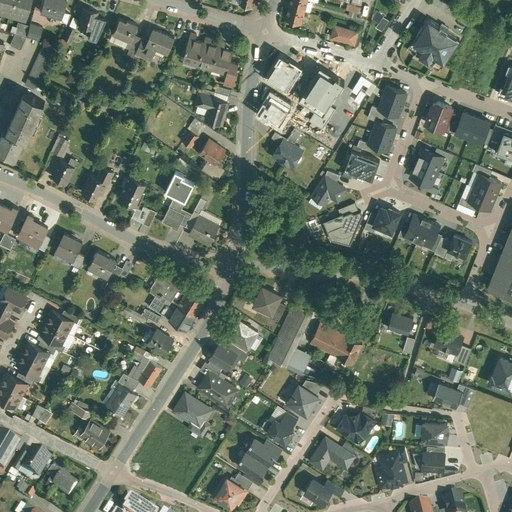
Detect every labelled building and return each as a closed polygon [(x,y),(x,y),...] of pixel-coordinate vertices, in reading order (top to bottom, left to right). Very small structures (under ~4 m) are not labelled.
[(28,0),(0,0),(0,7),(1,8),(1,11),(17,16),(17,12),(25,14),(28,0)] [(41,0),(38,11),(52,14),(52,13),(60,15),(63,0),(41,0)] [(307,0),(291,0),(290,7),(305,11),(307,0)] [(362,7),(348,3),(346,9),(360,13),(362,7)] [(105,18),(96,16),(97,11),(88,9),(88,7),(87,7),(85,6),(84,7),(82,7),(77,24),(90,28),(88,38),(96,40),(105,18)] [(305,11),(290,7),(286,19),(302,23),(305,11)] [(384,14),(376,9),(372,18),(379,23),(383,16),(384,14)] [(458,19),(469,24),(473,16),(462,11),(458,19)] [(78,19),(71,16),(67,25),(75,28),(77,24),(78,19)] [(388,20),(383,16),(379,23),(376,27),(381,30),(388,20)] [(427,17),(408,47),(442,69),(462,38),(427,17)] [(126,21),(118,18),(111,34),(112,34),(113,30),(126,36),(125,38),(131,41),(134,34),(138,24),(127,19),(126,21)] [(30,25),(18,22),(14,33),(15,33),(26,37),(30,25)] [(75,28),(67,25),(61,38),(69,41),(75,28)] [(358,31),(336,25),(332,36),(355,43),(358,31)] [(174,36),(153,27),(147,40),(140,55),(141,55),(142,54),(151,58),(150,60),(151,60),(157,45),(168,50),(174,36)] [(197,34),(191,32),(188,43),(194,45),(195,39),(197,34)] [(26,37),(15,33),(10,44),(21,49),(26,37)] [(142,38),(134,34),(131,41),(128,48),(136,52),(142,38)] [(212,38),(206,36),(204,42),(203,47),(209,49),(210,44),(212,38)] [(136,52),(136,53),(140,55),(147,40),(142,38),(136,52)] [(194,45),(188,43),(184,59),(198,63),(203,47),(204,42),(195,39),(194,45)] [(226,42),(221,40),(219,46),(217,51),(223,53),(225,48),(226,42)] [(45,42),(26,84),(37,89),(57,46),(45,42)] [(209,49),(203,47),(198,63),(213,67),(217,51),(219,46),(210,44),(209,49)] [(223,53),(217,51),(213,67),(227,71),(228,71),(231,60),(234,50),(225,48),(223,53)] [(231,60),(228,71),(227,71),(224,82),(234,85),(237,74),(236,74),(239,63),(231,60)] [(321,65),(311,81),(309,80),(307,84),(309,85),(307,88),(301,98),(310,104),(324,113),(345,80),(321,65)] [(511,69),(502,95),(511,99),(511,69)] [(295,81),(273,115),(267,125),(276,131),(288,138),(290,134),(301,118),(308,106),(310,104),(301,98),(307,88),(295,81)] [(232,89),(217,85),(215,91),(230,95),(232,89)] [(215,91),(200,86),(198,93),(201,94),(201,93),(214,97),(215,91)] [(408,93),(387,86),(379,109),(400,117),(408,93)] [(25,92),(7,130),(4,129),(0,138),(0,148),(17,156),(26,138),(28,139),(45,101),(25,92)] [(214,97),(201,93),(201,94),(198,104),(209,107),(206,117),(213,119),(212,121),(222,124),(225,113),(224,113),(228,101),(214,97)] [(431,102),(424,122),(442,129),(448,111),(451,104),(437,99),(431,102)] [(322,115),(308,106),(301,118),(315,127),(322,115)] [(462,108),(459,115),(454,130),(483,141),(488,124),(491,118),(462,108)] [(448,111),(442,129),(453,133),(454,130),(459,115),(448,111)] [(196,118),(181,140),(190,147),(206,125),(196,118)] [(397,129),(375,122),(367,146),(389,153),(397,129)] [(495,123),(494,126),(489,141),(496,143),(502,128),(506,130),(507,127),(495,123)] [(494,126),(488,124),(483,141),(488,143),(489,141),(494,126)] [(511,131),(506,130),(502,128),(496,143),(494,150),(511,155),(511,131)] [(288,138),(276,131),(272,137),(281,143),(284,138),(294,144),(298,138),(290,134),(288,138)] [(62,137),(55,152),(61,155),(68,140),(62,137)] [(294,144),(284,138),(281,143),(274,154),(280,159),(281,161),(284,163),(287,163),(289,160),(294,163),(303,150),(294,144)] [(226,150),(209,139),(199,153),(211,161),(216,165),(216,164),(226,150)] [(445,157),(422,147),(409,177),(433,187),(445,157)] [(348,148),(341,167),(372,179),(379,159),(348,148)] [(128,159),(123,156),(118,167),(124,169),(128,159)] [(75,167),(61,159),(52,176),(66,183),(75,167)] [(216,165),(211,161),(205,170),(218,179),(224,169),(216,164),(216,165)] [(481,175),(489,178),(493,170),(477,164),(474,172),(481,175)] [(97,177),(91,174),(82,191),(96,198),(99,193),(101,194),(113,171),(103,166),(97,177)] [(326,169),(324,173),(337,181),(339,173),(326,169)] [(184,176),(176,172),(166,191),(174,195),(169,206),(179,211),(185,201),(194,184),(182,178),(184,176)] [(324,173),(309,195),(324,204),(330,195),(337,200),(345,187),(337,181),(324,173)] [(129,174),(119,196),(138,205),(145,191),(143,190),(147,182),(129,174)] [(481,175),(476,187),(495,195),(500,182),(489,178),(481,175)] [(476,187),(471,199),(478,202),(490,207),(495,195),(476,187)] [(475,209),(478,202),(471,199),(464,196),(461,203),(475,209)] [(207,200),(201,197),(194,210),(200,213),(207,200)] [(338,209),(341,215),(344,213),(345,215),(352,212),(355,214),(359,212),(355,202),(338,209)] [(12,208),(0,203),(0,223),(10,228),(19,208),(13,205),(12,208)] [(402,211),(382,203),(377,214),(373,223),(377,225),(393,232),(402,211)] [(142,209),(137,219),(144,222),(151,208),(144,205),(142,209)] [(142,209),(137,206),(132,216),(137,219),(142,209)] [(179,211),(169,206),(168,207),(169,207),(163,220),(178,227),(184,214),(179,211)] [(151,208),(144,222),(149,225),(156,211),(151,208)] [(341,215),(324,221),(332,243),(350,245),(363,217),(361,212),(359,212),(355,214),(352,212),(345,215),(344,213),(341,215)] [(373,223),(377,214),(372,212),(365,228),(374,232),(377,225),(373,223)] [(404,234),(418,240),(428,218),(414,212),(404,234)] [(34,215),(29,213),(19,232),(39,243),(38,247),(48,227),(32,219),(34,215)] [(220,225),(198,215),(191,228),(198,232),(196,235),(199,237),(200,236),(210,241),(210,243),(211,243),(220,225)] [(418,240),(431,246),(441,224),(428,218),(418,240)] [(511,225),(487,289),(511,298),(511,225)] [(11,235),(6,232),(0,243),(5,245),(11,235)] [(71,236),(65,232),(56,249),(74,258),(75,258),(78,252),(83,242),(71,236)] [(452,240),(448,249),(454,252),(466,256),(472,241),(454,234),(452,240)] [(16,238),(11,235),(5,245),(11,248),(16,238)] [(442,236),(435,253),(451,259),(454,252),(448,249),(452,240),(442,236)] [(118,260),(98,249),(90,264),(110,275),(118,260)] [(85,256),(78,252),(75,258),(74,258),(71,263),(80,267),(85,256)] [(113,271),(127,276),(133,262),(126,259),(122,268),(115,265),(113,271)] [(181,286),(160,274),(150,291),(158,296),(160,297),(162,294),(172,300),(181,286)] [(116,282),(110,278),(105,288),(111,291),(116,282)] [(281,295),(264,286),(255,304),(258,305),(259,308),(267,312),(270,311),(272,312),(273,313),(279,301),(281,295)] [(27,297),(9,287),(2,300),(14,307),(20,310),(27,297)] [(205,302),(188,291),(179,305),(196,315),(205,302)] [(172,300),(162,294),(160,297),(158,296),(151,307),(170,318),(171,318),(187,329),(196,315),(179,305),(172,300)] [(14,307),(2,300),(0,299),(0,307),(11,313),(14,307)] [(286,304),(279,301),(273,313),(272,312),(270,317),(278,320),(286,304)] [(294,302),(267,356),(286,365),(313,311),(294,302)] [(142,314),(125,306),(123,311),(146,323),(148,317),(142,314)] [(11,313),(0,307),(0,315),(8,319),(11,313)] [(162,316),(146,308),(142,314),(148,317),(158,322),(162,316)] [(62,314),(53,309),(49,317),(48,317),(46,321),(68,332),(73,320),(74,320),(62,314)] [(81,317),(65,309),(62,314),(74,320),(73,320),(78,323),(81,317)] [(414,317),(393,310),(387,327),(394,329),(394,331),(401,334),(402,331),(408,334),(414,317)] [(8,319),(0,315),(0,332),(7,336),(14,322),(8,319)] [(436,329),(438,318),(429,316),(427,327),(436,329)] [(259,330),(240,318),(230,333),(235,337),(249,345),(259,330)] [(68,332),(46,321),(44,325),(45,325),(41,333),(50,337),(61,343),(62,343),(68,332)] [(363,343),(321,321),(310,342),(352,363),(363,343)] [(174,339),(157,328),(153,335),(149,342),(148,341),(147,342),(164,353),(174,339)] [(449,328),(448,330),(441,328),(435,344),(442,346),(441,348),(450,351),(450,349),(457,352),(461,343),(463,336),(457,334),(457,332),(449,328)] [(415,338),(407,336),(403,350),(411,352),(415,338)] [(61,343),(50,337),(47,342),(47,343),(57,348),(63,351),(66,345),(62,343),(61,343)] [(249,345),(235,337),(232,342),(234,343),(247,351),(251,346),(249,345)] [(57,348),(47,343),(47,342),(41,339),(38,345),(50,351),(54,354),(57,348)] [(38,345),(30,340),(26,348),(25,348),(23,352),(44,363),(50,351),(38,345)] [(230,349),(220,342),(211,357),(228,368),(237,354),(237,353),(230,349)] [(247,351),(234,343),(230,349),(237,353),(237,354),(244,358),(248,352),(247,351)] [(472,347),(461,343),(457,352),(454,360),(466,364),(472,347)] [(44,363),(23,352),(21,356),(18,364),(26,368),(38,374),(44,363)] [(326,362),(312,355),(307,366),(321,373),(326,362)] [(509,361),(501,358),(493,377),(501,380),(500,385),(511,389),(511,362),(509,361),(511,357),(510,357),(509,361)] [(163,367),(151,360),(139,379),(141,380),(151,386),(163,367)] [(206,361),(201,369),(207,374),(210,370),(218,376),(221,371),(206,361)] [(38,374),(26,368),(24,374),(35,380),(39,382),(43,376),(38,374)] [(218,376),(210,370),(207,374),(199,386),(228,405),(237,391),(237,388),(218,376)] [(35,380),(24,374),(19,371),(16,377),(28,383),(32,386),(35,380)] [(16,377),(8,372),(4,380),(3,380),(1,384),(22,394),(28,383),(16,377)] [(138,379),(124,372),(119,380),(124,383),(123,384),(133,390),(135,388),(141,380),(139,379),(138,379)] [(307,380),(303,387),(316,395),(323,383),(307,380)] [(458,388),(439,381),(433,397),(457,407),(459,403),(464,390),(458,388)] [(477,389),(460,382),(458,388),(464,390),(459,403),(470,407),(477,389)] [(123,383),(118,391),(114,388),(109,395),(113,398),(109,405),(115,409),(114,409),(116,410),(122,414),(130,402),(132,404),(139,394),(136,393),(123,384),(123,383)] [(22,394),(1,384),(0,384),(0,398),(16,406),(22,394)] [(303,387),(300,385),(289,401),(307,412),(317,396),(316,395),(303,387)] [(278,397),(284,401),(292,391),(285,387),(278,397)] [(210,408),(186,392),(175,410),(192,421),(201,427),(201,426),(206,419),(204,417),(210,408)] [(93,411),(75,402),(72,409),(89,418),(93,411)] [(47,407),(39,403),(33,414),(40,418),(47,407)] [(378,408),(364,405),(363,411),(376,419),(378,408)] [(299,417),(287,410),(283,416),(295,424),(299,417)] [(361,413),(349,416),(346,414),(337,427),(354,438),(355,437),(363,435),(365,436),(376,419),(363,411),(362,410),(361,413)] [(384,410),(381,422),(389,424),(392,413),(384,410)] [(283,416),(280,420),(276,418),(274,421),(270,419),(266,420),(263,424),(264,428),(286,442),(294,430),(292,428),(295,424),(283,416)] [(110,430),(91,419),(81,435),(85,438),(85,437),(100,446),(110,430)] [(201,427),(192,421),(188,427),(203,436),(207,430),(201,426),(201,427)] [(448,423),(425,421),(424,438),(438,439),(447,440),(448,423)] [(19,443),(0,432),(0,466),(4,469),(19,443)] [(326,436),(312,459),(323,467),(333,452),(349,462),(354,455),(355,454),(342,446),(326,436)] [(264,443),(255,437),(252,442),(250,444),(251,444),(247,450),(269,465),(272,460),(270,459),(272,456),(270,455),(272,452),(274,449),(264,443)] [(283,447),(268,438),(264,443),(274,449),(272,452),(278,455),(283,447)] [(361,450),(346,441),(342,446),(355,454),(354,455),(357,456),(361,450)] [(406,446),(398,448),(399,450),(400,450),(402,461),(409,459),(406,446)] [(49,458),(33,448),(30,453),(28,457),(22,466),(38,476),(49,458)] [(269,465),(247,450),(243,457),(242,456),(241,458),(241,459),(238,463),(247,469),(256,475),(258,473),(260,470),(262,471),(264,468),(265,469),(269,465)] [(399,450),(381,455),(384,466),(377,467),(382,486),(407,479),(402,461),(400,450),(399,450)] [(427,452),(424,452),(423,468),(444,469),(445,453),(433,452),(427,452)] [(28,457),(21,453),(12,468),(19,472),(22,466),(28,457)] [(77,483),(62,472),(62,473),(58,469),(52,477),(56,480),(53,485),(69,495),(77,483)] [(264,477),(258,473),(256,475),(247,469),(244,474),(253,481),(259,484),(264,477)] [(244,474),(239,471),(236,477),(232,475),(230,478),(248,490),(253,481),(244,474)] [(230,478),(226,475),(220,483),(223,485),(216,496),(232,507),(236,502),(239,504),(248,490),(230,478)] [(325,484),(314,477),(305,491),(322,502),(325,501),(332,490),(332,489),(325,484)] [(344,487),(329,478),(325,484),(332,489),(332,490),(339,495),(344,487)] [(36,492),(25,484),(20,491),(31,499),(36,492)] [(465,511),(460,494),(444,498),(447,511),(465,511)] [(122,511),(116,508),(113,511),(157,511),(132,495),(131,495),(130,495),(129,496),(124,504),(126,505),(123,510),(122,511)] [(428,502),(411,506),(412,511),(431,511),(430,509),(428,502)]
